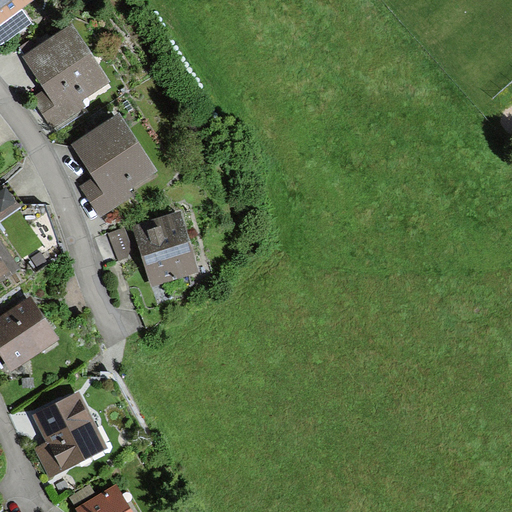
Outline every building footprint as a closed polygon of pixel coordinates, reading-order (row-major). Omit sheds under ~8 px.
[(0,0),(0,31),(3,36),(34,19),(24,7),(33,0),(0,0)] [(113,78),(74,19),(25,52),(48,85),(35,94),(56,125),(89,102),(85,96),(113,78)] [(165,168),(126,109),(78,140),(100,174),(88,182),(108,213),(141,192),(137,186),(165,168)] [(207,271),(188,210),(139,225),(159,286),(207,271)] [(0,284),(29,264),(0,222),(0,284)] [(143,253),(132,225),(115,232),(126,259),(143,253)] [(66,338),(37,295),(0,319),(0,344),(17,371),(66,338)] [(114,443),(84,387),(37,412),(50,438),(39,444),(55,474),(114,443)] [(123,511),(112,493),(81,511),(123,511)]
